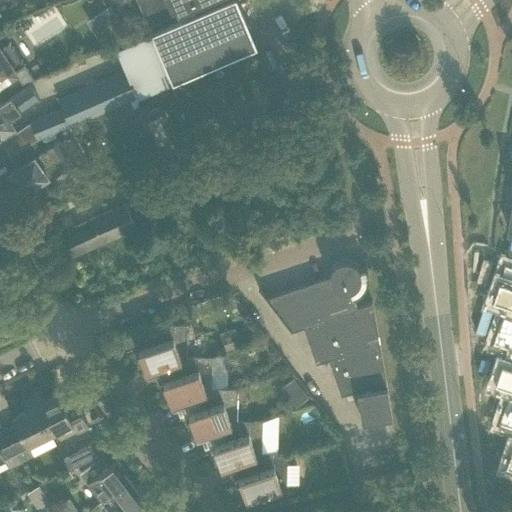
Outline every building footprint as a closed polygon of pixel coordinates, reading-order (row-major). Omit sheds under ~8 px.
[(137,0),(148,24),(193,5),(204,0),(137,0)] [(220,0),(152,30),(153,33),(173,79),(257,43),(238,0),(220,0)] [(173,79),(153,33),(117,49),(125,67),(137,95),(173,80),(173,79)] [(0,80),(14,72),(22,84),(33,79),(24,65),(25,64),(10,41),(0,47),(0,80)] [(125,67),(116,71),(88,83),(57,97),(61,106),(70,125),(80,120),(124,101),(130,98),(137,95),(125,67)] [(180,86),(185,97),(192,93),(188,83),(180,86)] [(0,104),(0,134),(4,131),(13,125),(8,118),(38,98),(29,84),(0,104)] [(130,98),(124,101),(132,119),(138,117),(130,98)] [(124,101),(85,118),(87,123),(93,136),(132,119),(124,101)] [(147,101),(135,107),(139,116),(140,116),(151,111),(147,101)] [(261,107),(264,114),(272,111),(269,104),(261,107)] [(70,125),(61,106),(29,120),(37,139),(68,125),(70,125)] [(152,119),(160,137),(169,134),(161,115),(152,119)] [(70,125),(68,125),(70,131),(82,125),(87,123),(85,118),(70,125)] [(18,166),(8,172),(22,193),(39,182),(47,176),(49,180),(63,171),(60,167),(72,159),(58,139),(25,161),(18,166)] [(117,179),(121,188),(133,183),(130,174),(117,179)] [(97,188),(72,198),(77,210),(102,199),(102,198),(97,188)] [(74,225),(69,214),(51,222),(66,258),(136,227),(129,211),(136,207),(133,199),(74,225)] [(357,307),(356,306),(353,295),(359,292),(364,287),(367,281),(367,274),(366,267),(360,269),(356,264),(351,260),(345,259),(339,260),(334,264),(331,269),(330,275),(266,297),(259,287),(258,288),(291,331),(292,330),(303,326),(357,307)] [(498,278),(491,298),(505,303),(505,302),(511,304),(511,264),(504,262),(503,263),(504,263),(501,272),(502,273),(500,279),(498,278)] [(357,307),(303,326),(316,362),(328,358),(379,341),(372,300),(371,300),(371,301),(356,306),(357,307)] [(498,321),(491,342),(505,347),(506,346),(511,348),(511,304),(505,302),(505,303),(504,305),(505,305),(501,316),(502,317),(500,322),(498,321)] [(186,360),(186,355),(187,323),(167,323),(165,318),(167,318),(166,317),(141,325),(141,327),(142,326),(149,345),(134,350),(136,358),(140,356),(146,373),(170,365),(186,360)] [(386,384),(379,341),(328,358),(341,394),(356,389),(386,384)] [(499,365),(493,381),(509,387),(510,386),(511,387),(511,348),(506,346),(505,347),(505,349),(502,360),(503,360),(501,366),(499,365)] [(212,355),(186,355),(186,360),(170,365),(174,377),(159,382),(161,390),(166,388),(171,405),(195,397),(211,392),(211,387),(212,355)] [(281,386),(280,387),(295,405),(296,405),(307,396),(308,395),(293,377),(281,386)] [(386,384),(356,389),(362,421),(392,415),(386,384)] [(503,405),(497,422),(511,427),(511,387),(510,386),(509,387),(509,389),(506,400),(507,401),(505,406),(503,405)] [(211,392),(195,397),(199,409),(184,414),(186,422),(191,420),(196,437),(220,429),(236,424),(236,419),(237,387),(227,387),(211,387),(211,392)] [(74,397),(64,403),(58,392),(44,399),(39,390),(31,394),(50,433),(72,422),(77,432),(89,426),(74,397)] [(16,422),(5,428),(21,459),(32,453),(28,444),(50,433),(31,394),(22,399),(27,408),(12,415),(16,422)] [(236,424),(220,429),(224,441),(209,446),(212,454),(216,452),(222,469),(245,461),(261,456),(261,451),(262,420),(236,419),(236,424)] [(21,459),(5,428),(0,430),(0,459),(5,457),(9,465),(21,459)] [(90,443),(72,452),(62,456),(68,469),(96,455),(90,443)] [(261,456),(245,461),(249,473),(234,478),(237,486),(241,484),(247,501),(275,492),(286,492),(287,452),(261,451),(261,456)] [(101,456),(85,468),(79,473),(87,482),(101,501),(130,478),(123,470),(125,469),(117,459),(108,465),(101,456)] [(130,478),(101,501),(109,511),(123,511),(145,495),(138,486),(137,487),(130,478)] [(145,495),(123,511),(161,511),(162,511),(147,493),(145,495)] [(0,511),(24,511),(22,509),(18,507),(13,508),(8,499),(1,503),(0,502),(0,511)]
